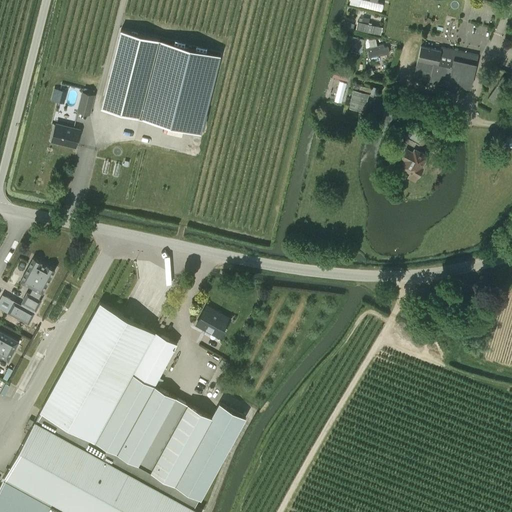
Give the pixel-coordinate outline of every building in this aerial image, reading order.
[(383,9),(384,2),(373,0),(360,0),(360,6),(383,9)] [(358,20),(356,28),(381,34),(383,26),(358,20)] [(120,29),(101,106),(140,116),(160,39),(120,29)] [(363,41),(347,37),(345,43),(352,45),(350,50),(360,53),(363,41)] [(389,44),(378,46),(376,37),(369,38),(371,47),(366,48),(369,62),(391,57),(389,44)] [(455,90),(457,84),(470,87),(476,62),(478,55),(440,46),(439,50),(421,45),(419,51),(414,76),(429,79),(428,81),(447,85),(446,88),(455,90)] [(340,80),(335,100),(342,102),(347,81),(340,80)] [(497,82),(489,99),(499,104),(507,87),(497,82)] [(368,93),(368,92),(370,93),(370,94),(376,95),(378,88),(372,87),(371,89),(360,86),(360,84),(355,83),(353,88),(356,89),(359,87),(358,91),(353,89),(348,107),(363,111),(368,93)] [(54,86),(51,99),(66,102),(69,89),(54,86)] [(89,114),(95,94),(82,90),(76,111),(89,114)] [(56,123),(52,136),(51,141),(75,147),(78,136),(80,129),(56,123)] [(407,175),(408,177),(412,179),(415,179),(416,174),(417,175),(422,165),(421,164),(428,154),(420,150),(422,146),(427,137),(410,128),(406,136),(403,142),(408,144),(409,142),(417,146),(416,148),(414,146),(412,149),(406,146),(400,144),(396,153),(402,156),(401,156),(404,158),(400,166),(409,171),(407,175)] [(38,299),(42,293),(55,270),(46,265),(46,266),(41,264),(41,263),(33,258),(20,281),(33,288),(30,294),(27,292),(21,303),(35,311),(41,300),(38,299)] [(153,386),(175,343),(99,302),(0,485),(0,511),(200,511),(193,507),(197,500),(199,501),(244,417),(218,403),(211,419),(153,386)] [(220,315),(206,307),(196,324),(213,334),(214,332),(221,336),(231,318),(221,313),(220,315)] [(0,331),(0,357),(10,363),(21,342),(0,331)] [(225,389),(229,383),(220,378),(216,384),(225,389)]
